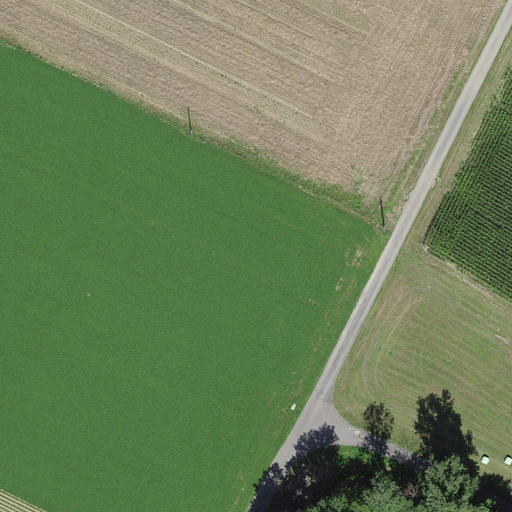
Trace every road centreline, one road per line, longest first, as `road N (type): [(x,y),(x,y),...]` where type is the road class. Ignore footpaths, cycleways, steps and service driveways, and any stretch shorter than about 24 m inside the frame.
road 1 (unclassified): [(310,412),(511,9)]
road 2 (unclassified): [(310,412),(494,511)]
